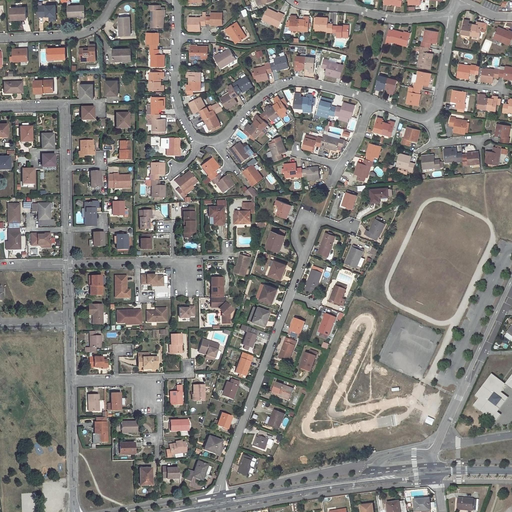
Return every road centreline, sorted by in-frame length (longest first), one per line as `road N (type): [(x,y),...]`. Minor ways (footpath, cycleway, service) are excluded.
road 1 (residential): [(304,257),(221,478),(221,504)]
road 2 (tertiary): [(437,472),(221,504)]
road 3 (residential): [(434,447),(511,283)]
road 4 (residential): [(219,141),(280,82),(370,99)]
road 5 (residential): [(72,511),(70,380)]
road 6 (residential): [(0,37),(79,34),(115,0)]
